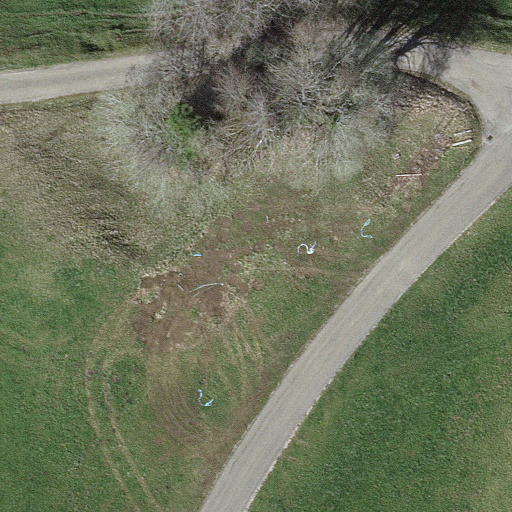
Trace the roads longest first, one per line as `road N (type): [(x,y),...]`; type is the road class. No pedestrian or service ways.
road 1 (track): [(0,80),(369,46),(466,58),(511,79)]
road 2 (unclassified): [(511,156),(383,283),(321,357),(220,511)]
